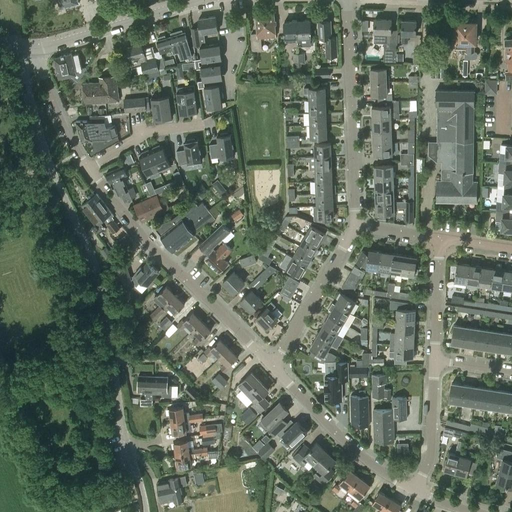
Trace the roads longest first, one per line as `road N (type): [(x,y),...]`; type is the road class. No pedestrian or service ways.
road 1 (tertiary): [(145,511),(121,422),(101,286),(50,168),(20,47)]
road 2 (residential): [(275,365),(145,240),(88,169)]
road 3 (residential): [(358,228),(348,0)]
road 4 (residential): [(414,494),(343,441),(275,365)]
road 5 (tertiary): [(34,49),(198,0)]
road 6 (residential): [(275,365),(358,228)]
road 7 (residential): [(414,494),(428,457),(434,359)]
road 8 (residential): [(88,169),(53,107),(34,49)]
road 9 (residential): [(88,169),(154,130),(203,123)]
road 10 (residential): [(434,359),(435,239)]
